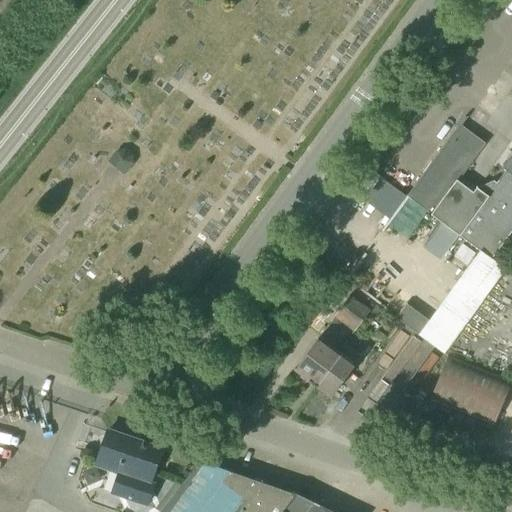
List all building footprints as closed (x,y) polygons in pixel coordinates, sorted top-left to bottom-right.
[(461,125),(408,196),(480,251),(492,260),(511,233),(511,163),(497,184),(494,182),(477,189),(474,194),(459,183),(486,145),(461,125)] [(126,150),(118,151),(109,162),(125,174),(133,163),(133,155),(126,150)] [(354,177),(371,188),(378,178),(362,167),(354,177)] [(419,335),(445,354),(506,270),(492,260),(480,251),(428,323),(409,309),(400,320),(419,335)] [(341,352),(338,350),(327,342),(333,332),(335,333),(342,324),(352,331),(368,310),(350,297),(295,371),(316,386),(341,352)] [(332,398),(362,357),(344,343),(338,350),(341,352),(316,386),(332,398)] [(511,383),(511,381),(448,356),(429,402),(494,427),(511,383)] [(163,449),(108,430),(95,467),(117,474),(111,494),(149,507),(157,483),(152,481),(163,449)] [(332,511),(294,493),(293,494),(231,472),(199,462),(160,511),(332,511)]
